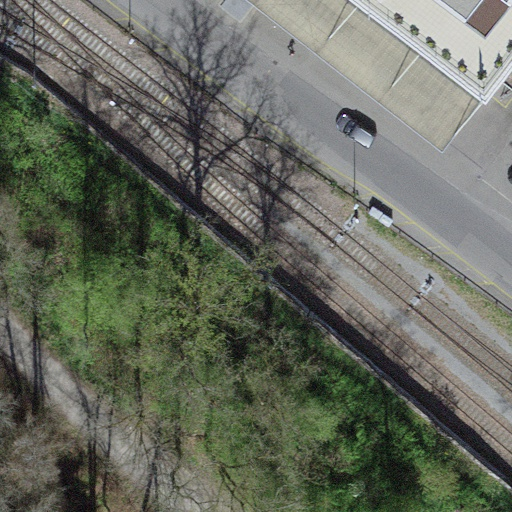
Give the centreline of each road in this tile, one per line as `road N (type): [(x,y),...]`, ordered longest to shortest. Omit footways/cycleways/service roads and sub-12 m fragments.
road 1 (residential): [(141,0),(511,286)]
road 2 (track): [(197,511),(80,414),(0,326)]
